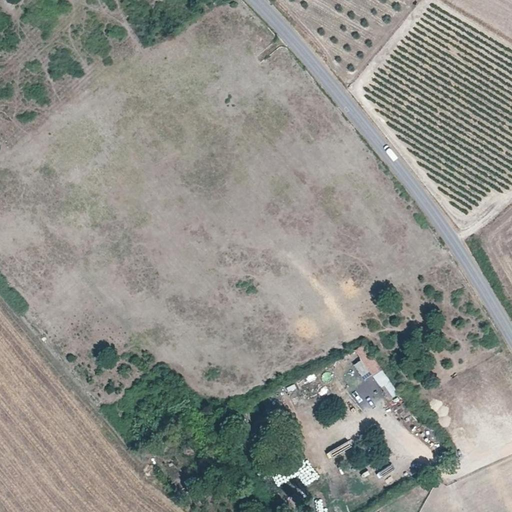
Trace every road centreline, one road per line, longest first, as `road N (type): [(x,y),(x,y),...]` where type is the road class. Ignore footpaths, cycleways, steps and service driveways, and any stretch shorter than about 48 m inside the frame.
road 1 (tertiary): [(511,338),(411,182),(254,0)]
road 2 (unknown): [(389,401),(442,454),(511,430)]
